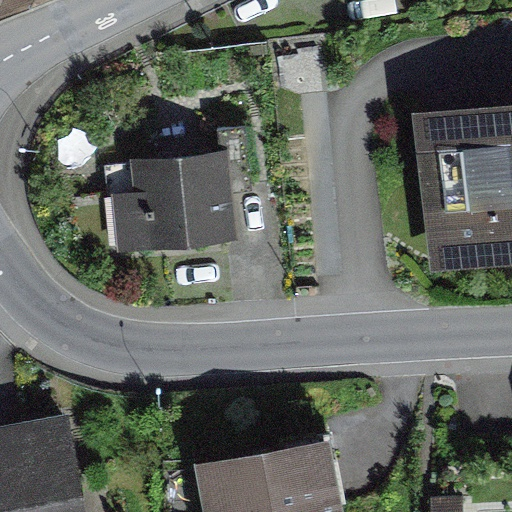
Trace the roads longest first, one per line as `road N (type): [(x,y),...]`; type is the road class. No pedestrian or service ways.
road 1 (unclassified): [(511,330),(138,346),(80,332),(38,306),(0,255)]
road 2 (residential): [(117,0),(0,65)]
